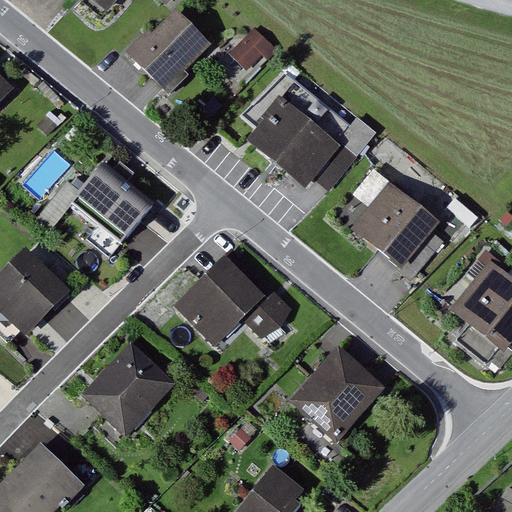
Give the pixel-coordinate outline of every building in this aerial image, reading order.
[(84,0),(101,14),(113,0),(84,0)] [(166,95),(207,51),(168,14),(126,57),(166,95)] [(262,52),(245,36),(228,54),(245,70),(262,52)] [(0,100),(10,89),(0,79),(0,100)] [(303,196),(337,155),(277,105),(243,146),(303,196)] [(373,136),(353,119),(334,141),(354,158),(373,136)] [(149,204),(101,166),(69,205),(117,244),(129,229),(149,204)] [(400,276),(441,229),(388,184),(348,231),(400,276)] [(65,296),(21,251),(0,272),(0,335),(12,347),(49,311),(65,296)] [(261,342),(289,313),(227,254),(173,310),(214,350),(241,322),(261,342)] [(449,312),(467,327),(451,345),(483,371),(489,364),(498,371),(511,355),(504,349),(511,339),(511,282),(489,263),(449,312)] [(120,438),(167,385),(126,348),(78,402),(120,438)] [(376,388),(334,349),(286,399),(328,438),(376,388)] [(248,440),(238,431),(227,443),(238,452),(248,440)] [(50,511),(75,488),(38,450),(0,488),(0,511),(50,511)] [(292,511),(304,498),(269,470),(235,511),(292,511)] [(511,511),(511,492),(505,488),(493,510),(496,511),(511,511)]
